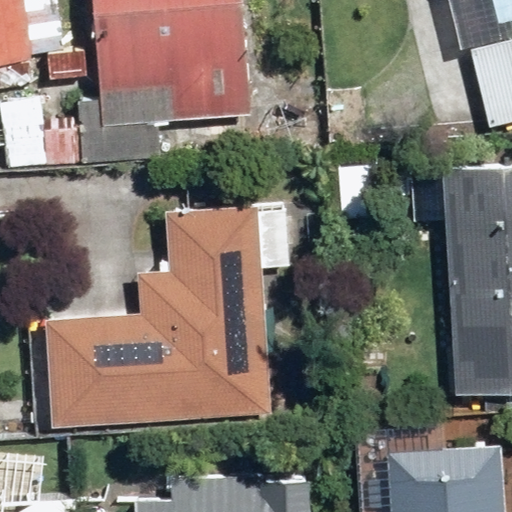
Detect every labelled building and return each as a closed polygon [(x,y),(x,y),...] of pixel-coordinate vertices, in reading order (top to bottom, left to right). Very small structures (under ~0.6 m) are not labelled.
[(0,0),(0,55),(34,51),(33,44),(65,40),(59,0),(0,0)] [(164,158),(166,107),(247,110),(247,0),(96,0),(104,87),(79,86),(78,117),(49,116),(51,88),(8,86),(6,151),(164,158)] [(511,0),(456,0),(491,119),(511,112),(511,0)] [(511,146),(451,148),(451,153),(416,153),(417,212),(452,212),(456,380),(511,378),(511,146)] [(269,257),(276,257),(293,257),(293,195),(277,195),(191,195),(191,207),(171,207),(170,262),(142,262),(142,303),(52,303),(52,410),(269,410),(269,320),(269,257)] [(505,511),(506,440),(399,440),(398,511),(505,511)] [(308,467),(175,467),(175,491),(142,491),(142,511),(307,511),(316,511),(316,467),(308,467)] [(0,511),(87,511),(89,495),(19,489),(18,497),(17,510),(2,509),(4,477),(0,476),(0,511)]
